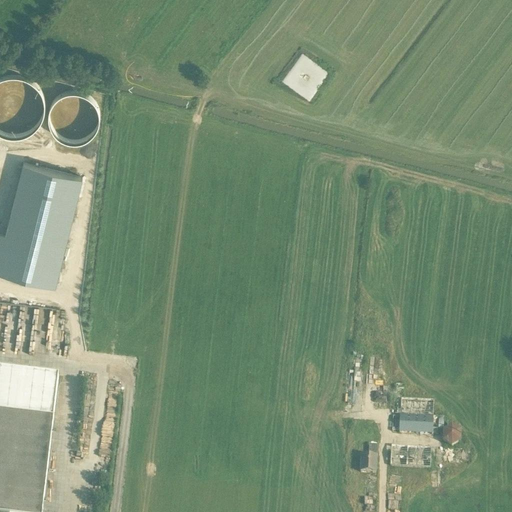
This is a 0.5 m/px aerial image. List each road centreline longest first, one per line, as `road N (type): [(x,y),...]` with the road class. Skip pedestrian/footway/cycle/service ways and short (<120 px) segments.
road 1 (track): [(511,177),(204,99),(185,172),(143,511)]
road 2 (track): [(0,43),(110,73),(76,393)]
road 3 (unknown): [(0,342),(54,355),(71,372),(69,511)]
